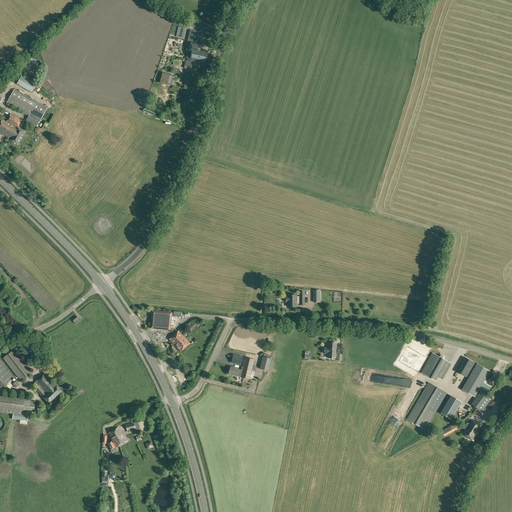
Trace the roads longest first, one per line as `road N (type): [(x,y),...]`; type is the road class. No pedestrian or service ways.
road 1 (unclassified): [(172,403),(198,388),(237,321),(389,329),(511,360)]
road 2 (unclassified): [(101,284),(136,254),(180,184),(207,117),(222,35),(243,0)]
road 3 (secondary): [(101,284),(0,179)]
road 4 (secondary): [(172,403),(101,284)]
